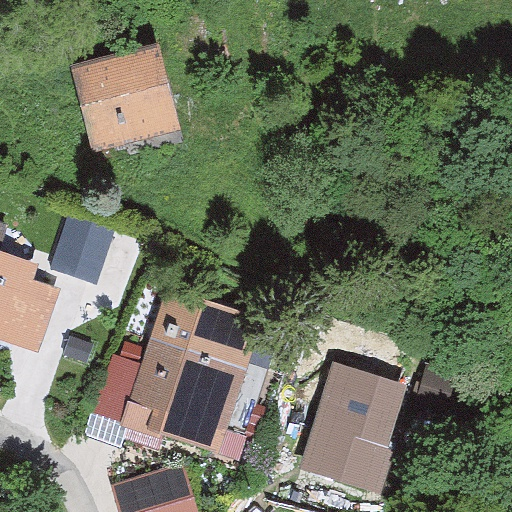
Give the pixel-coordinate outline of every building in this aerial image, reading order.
[(75,80),(94,166),(181,146),(162,61),(75,80)] [(76,210),(61,259),(106,272),(121,223),(76,210)] [(61,256),(0,232),(0,359),(19,367),(61,256)] [(157,403),(148,432),(213,451),(220,430),(248,439),(268,375),(234,364),(251,310),(164,283),(130,395),(157,403)] [(325,361),(302,472),(380,488),(403,377),(325,361)] [(454,371),(424,366),(419,398),(449,402),(454,371)] [(109,494),(113,511),(198,511),(188,473),(109,494)]
